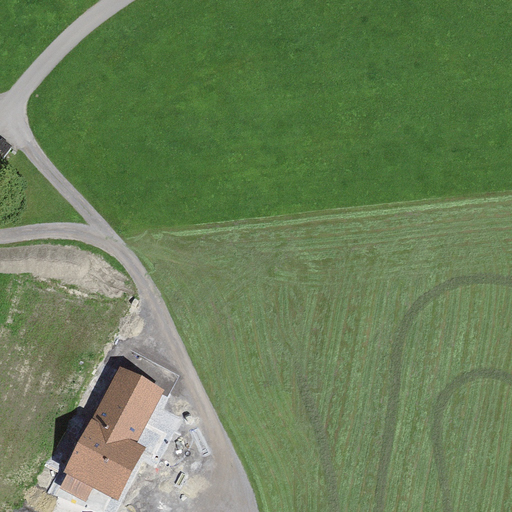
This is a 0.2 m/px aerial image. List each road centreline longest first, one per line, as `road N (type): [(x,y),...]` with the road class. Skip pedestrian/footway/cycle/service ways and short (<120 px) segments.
road 1 (track): [(0,113),(139,275),(248,511)]
road 2 (unclassified): [(120,0),(60,49),(0,116)]
